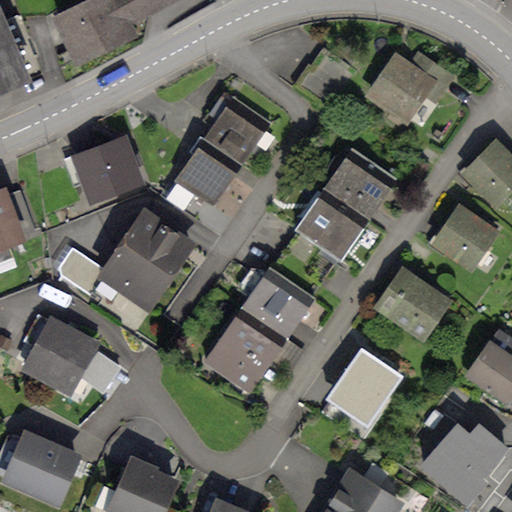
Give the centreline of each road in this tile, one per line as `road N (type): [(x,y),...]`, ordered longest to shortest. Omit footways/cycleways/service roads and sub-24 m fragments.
road 1 (residential): [(145,369),(196,457),(216,471),(244,473),(263,458),(500,114)]
road 2 (residential): [(174,315),(304,122),(210,33)]
road 3 (primary): [(0,139),(210,33)]
road 4 (primary): [(408,0),(476,31),(511,62)]
